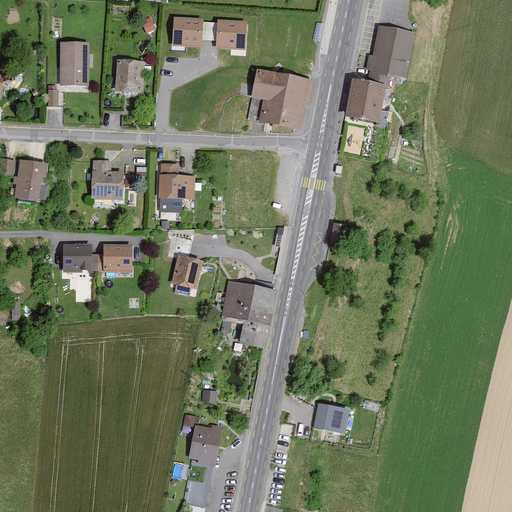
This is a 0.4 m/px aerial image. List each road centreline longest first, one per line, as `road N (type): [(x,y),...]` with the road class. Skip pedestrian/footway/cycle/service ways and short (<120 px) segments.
road 1 (secondary): [(319,144),(247,511)]
road 2 (tertiary): [(0,132),(319,144)]
road 3 (secondary): [(349,0),(319,144)]
